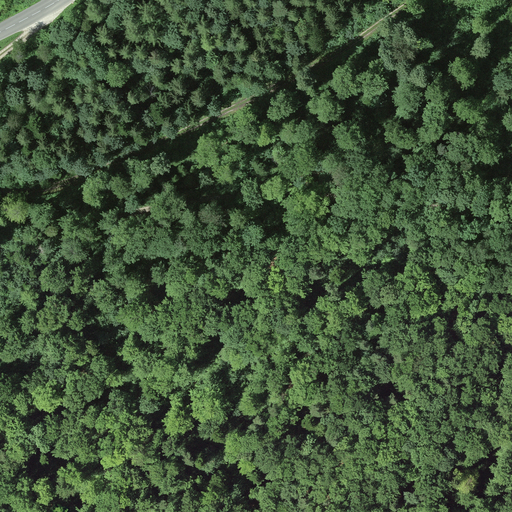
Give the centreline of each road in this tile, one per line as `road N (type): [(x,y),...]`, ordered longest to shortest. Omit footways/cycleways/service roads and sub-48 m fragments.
road 1 (track): [(0,185),(46,223),(236,193),(511,208)]
road 2 (track): [(0,183),(29,191),(91,174),(276,84),(409,0)]
road 3 (track): [(0,422),(89,369),(224,258),(349,195)]
